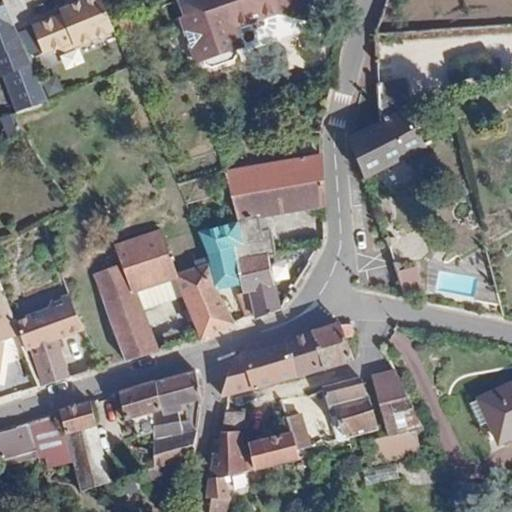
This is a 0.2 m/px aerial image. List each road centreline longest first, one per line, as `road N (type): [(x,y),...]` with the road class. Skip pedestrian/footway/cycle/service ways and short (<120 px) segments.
road 1 (residential): [(214,346),(0,416)]
road 2 (residential): [(349,75),(336,134),(341,254),(331,297)]
road 3 (residential): [(511,334),(331,297)]
road 4 (residential): [(197,511),(214,346)]
road 5 (residential): [(331,297),(214,346)]
